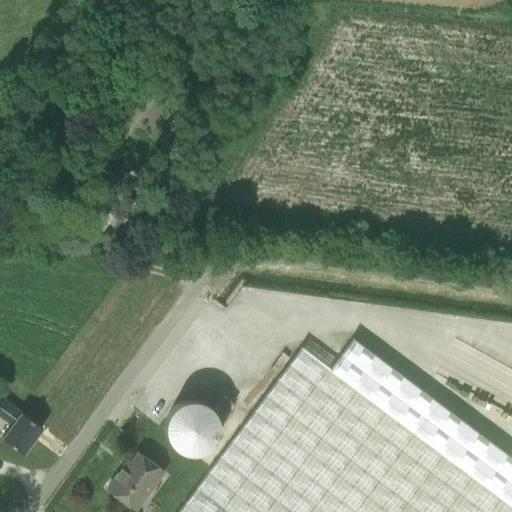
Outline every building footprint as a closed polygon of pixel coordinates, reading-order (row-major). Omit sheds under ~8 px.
[(177,14),(163,40),(157,52),(178,63),(190,40),(198,25),(177,14)] [(88,162),(47,137),(40,148),(81,173),(88,162)] [(117,187),(90,220),(102,230),(109,222),(121,232),(142,207),(117,187)] [(511,511),(511,457),(511,458),(353,339),(330,369),(302,347),(175,511),(511,511)] [(221,395),(212,407),(217,414),(219,422),(233,404),(221,395)] [(43,426),(21,411),(3,398),(0,402),(0,415),(12,424),(3,437),(24,452),(43,426)] [(128,459),(108,487),(136,508),(163,470),(140,453),(133,463),(128,459)]
